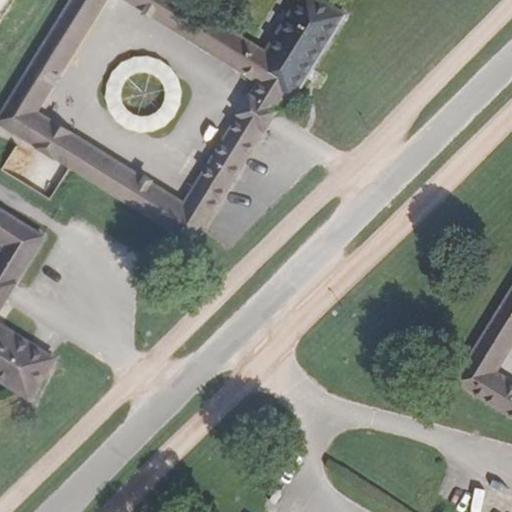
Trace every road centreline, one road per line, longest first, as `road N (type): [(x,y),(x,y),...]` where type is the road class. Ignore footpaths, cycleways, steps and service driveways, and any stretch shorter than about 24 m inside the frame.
road 1 (track): [(511,4),(5,511)]
road 2 (unknown): [(113,511),(511,123)]
road 3 (track): [(0,190),(64,231),(63,325)]
